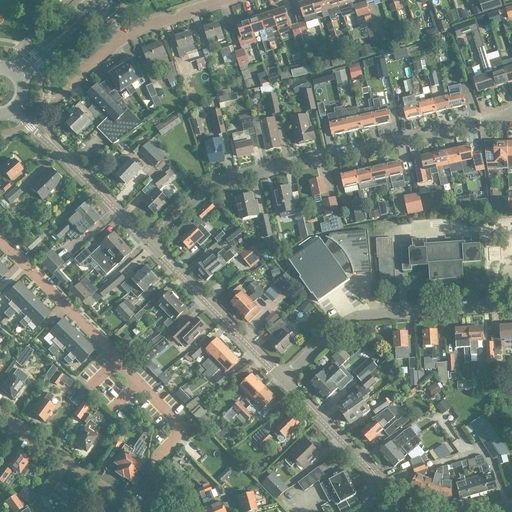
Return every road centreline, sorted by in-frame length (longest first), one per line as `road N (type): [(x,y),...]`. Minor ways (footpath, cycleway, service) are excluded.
road 1 (residential): [(149,243),(198,199),(235,181),(511,120)]
road 2 (residential): [(152,511),(162,485),(154,462),(174,438),(173,416),(0,240)]
road 3 (residential): [(281,379),(357,321),(511,311)]
road 4 (residential): [(149,243),(281,379)]
road 5 (residential): [(14,111),(149,243)]
road 6 (residential): [(281,379),(365,465),(390,511)]
road 7 (residential): [(140,511),(0,413)]
